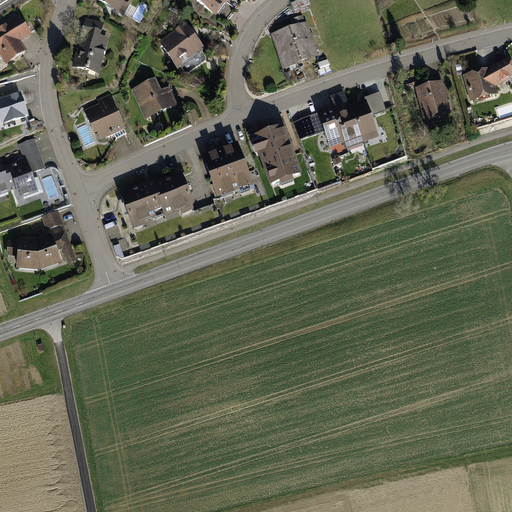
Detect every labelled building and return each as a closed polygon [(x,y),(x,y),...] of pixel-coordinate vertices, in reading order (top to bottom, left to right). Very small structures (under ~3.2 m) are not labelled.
[(135,0),(97,0),(97,1),(127,17),(135,0)] [(231,0),(195,0),(219,17),(231,0)] [(23,18),(0,31),(0,55),(3,54),(9,65),(28,54),(23,44),(34,38),(23,18)] [(308,22),(274,34),(287,69),(320,57),(308,22)] [(185,25),(159,44),(179,72),(205,54),(185,25)] [(114,39),(85,30),(73,68),(102,77),(114,39)] [(488,68),(463,76),(471,104),(499,96),(496,87),(511,78),(511,62),(509,57),(488,68)] [(164,80),(134,94),(147,121),(176,107),(164,80)] [(445,83),(417,91),(426,123),(454,115),(445,83)] [(21,93),(0,98),(0,124),(0,126),(28,118),(21,93)] [(380,95),(303,122),(310,139),(326,133),(334,156),(380,139),(372,117),(386,112),(380,95)] [(114,98),(84,110),(96,140),(126,129),(114,98)] [(284,128),(252,142),(272,189),(304,176),(284,128)] [(0,160),(0,197),(18,190),(22,201),(41,193),(35,176),(47,171),(36,141),(20,147),(25,161),(4,169),(0,160)] [(239,146),(205,158),(219,199),(253,187),(239,146)] [(181,174),(123,198),(137,232),(195,208),(181,174)] [(37,242),(20,240),(17,271),(43,274),(77,261),(66,231),(37,242)]
